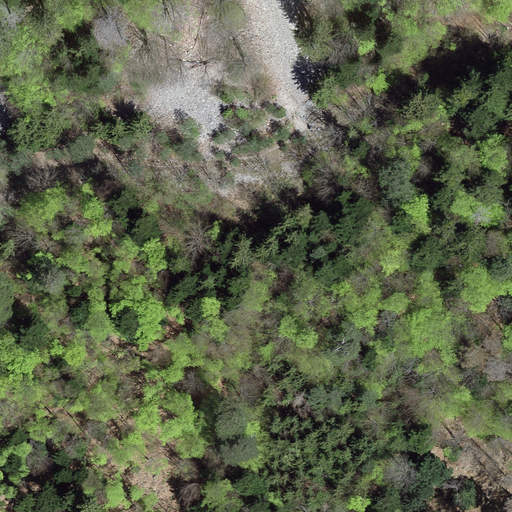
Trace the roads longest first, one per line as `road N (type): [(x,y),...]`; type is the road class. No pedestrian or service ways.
road 1 (track): [(0,185),(80,162),(243,159),(311,125)]
road 2 (track): [(311,125),(408,73),(511,44)]
